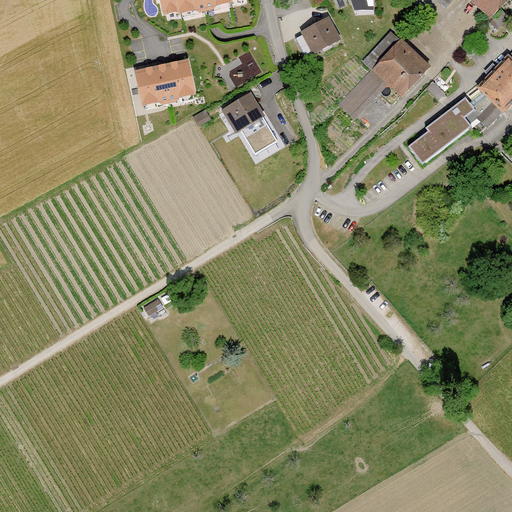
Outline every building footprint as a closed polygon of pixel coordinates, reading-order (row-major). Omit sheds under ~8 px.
[(157,0),(161,17),(240,0),(157,0)] [(350,0),(354,12),(374,11),(373,0),(350,0)] [(511,0),(435,0),(446,10),(454,0),(469,0),(493,22),(511,0)] [(329,18),(300,34),(313,57),(341,41),(329,18)] [(356,120),(387,86),(402,100),(430,69),(391,33),(363,63),(371,71),(339,104),(356,120)] [(247,66),(232,75),(237,84),(262,70),(252,52),(242,58),(247,66)] [(509,57),(477,90),(492,104),(476,119),(488,131),(511,107),(511,59),(511,60),(509,57)] [(192,62),(135,74),(143,108),(199,96),(192,62)] [(439,99),(446,92),(434,80),(427,87),(439,99)] [(223,111),(236,134),(265,117),(252,94),(223,111)] [(477,111),(467,98),(427,129),(430,132),(407,149),(421,168),(474,128),(467,118),(477,111)] [(208,110),(195,118),(201,127),(214,119),(208,110)] [(162,299),(145,309),(152,320),(168,311),(162,299)]
